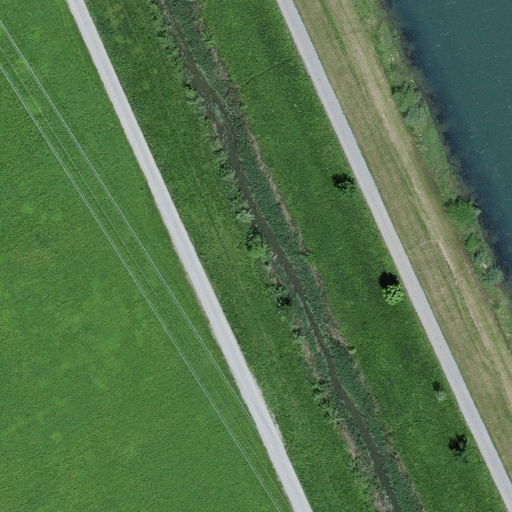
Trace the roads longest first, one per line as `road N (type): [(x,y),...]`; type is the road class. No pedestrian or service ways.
road 1 (track): [(93,0),(308,511)]
road 2 (track): [(294,0),(511,477)]
